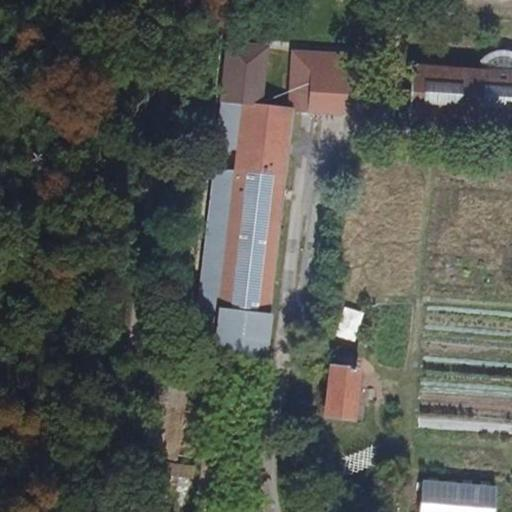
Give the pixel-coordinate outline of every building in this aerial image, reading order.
[(267,315),(288,109),(261,106),(267,48),(228,43),(217,147),(236,149),(234,169),(214,167),(194,342),(214,345),(213,353),(265,358),(269,316),(267,315)] [(295,50),(288,109),(356,116),(362,58),(295,50)] [(511,124),(511,56),(508,54),(499,53),(493,53),(486,56),(480,60),(479,70),(416,65),(412,118),(511,124)] [(171,252),(196,255),(202,206),(178,203),(171,252)] [(352,348),(360,319),(340,314),(331,342),(352,348)] [(326,419),(360,422),(364,368),(331,365),(326,419)] [(176,478),(184,406),(200,407),(204,378),(151,371),(139,490),(159,491),(161,480),(163,477),(176,478)] [(213,492),(218,452),(201,449),(196,490),(213,492)] [(418,511),(491,511),(494,488),(421,482),(418,511)]
